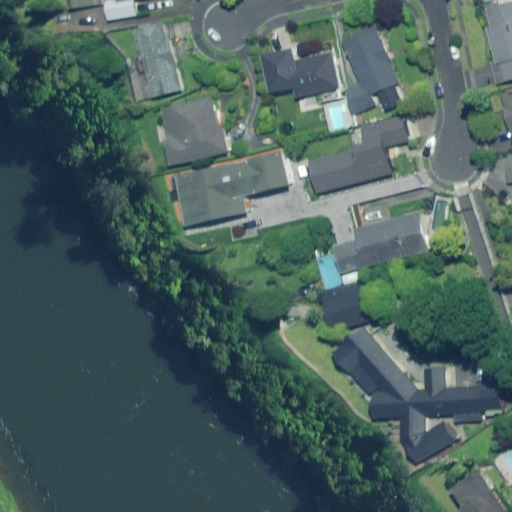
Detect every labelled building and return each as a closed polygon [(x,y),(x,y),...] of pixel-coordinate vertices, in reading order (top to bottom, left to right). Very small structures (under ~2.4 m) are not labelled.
[(72,0),(74,9),(108,5),(107,0),(72,0)] [(139,0),(111,0),(115,20),(142,16),(139,0)] [(511,0),(495,0),(496,5),(490,7),(495,28),(492,29),(499,60),(494,61),(500,84),(511,80),(511,0)] [(150,59),(143,61),(147,74),(152,72),(160,99),(185,91),(180,73),(186,71),(176,37),(172,38),(168,23),(141,31),(150,59)] [(380,106),(376,97),(382,94),(390,112),(410,104),(401,82),(405,81),(383,27),(347,42),(364,83),(349,90),(360,114),(380,106)] [(302,62),(300,50),(267,57),(276,95),(297,90),(300,102),(348,90),(339,53),(302,62)] [(221,122),(216,99),(172,110),(180,141),(178,142),(184,166),(234,154),(226,121),(221,122)] [(322,194),(396,175),(389,148),(412,142),(406,117),(365,127),(369,145),(358,148),(359,152),(314,163),(322,194)] [(189,192),(193,191),(202,227),(255,214),(251,197),(297,186),(289,154),(200,176),(199,171),(184,175),(189,192)] [(361,240),(338,246),(345,273),(432,251),(422,212),(358,229),(361,240)] [(383,319),(373,289),(332,302),(341,332),(383,319)] [(487,422),(486,418),(500,417),(499,413),(508,413),(507,387),(457,389),(456,369),(434,370),(435,390),(428,391),(371,328),(341,355),(360,375),(369,367),(392,392),(385,393),(386,419),(410,417),(411,440),(428,462),(465,438),(454,421),(434,434),(434,416),(462,415),(463,423),(487,422)] [(511,511),(511,500),(493,472),(460,494),(471,511),(511,511)]
